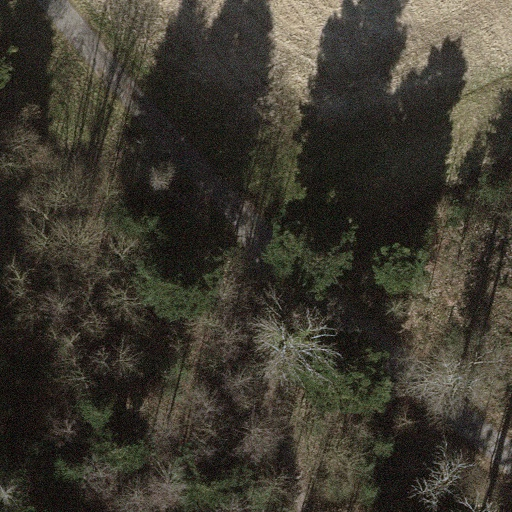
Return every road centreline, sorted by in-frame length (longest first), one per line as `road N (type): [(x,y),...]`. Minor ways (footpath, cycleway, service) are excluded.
road 1 (track): [(299,511),(256,318),(259,260),(55,0)]
road 2 (track): [(259,260),(511,460)]
